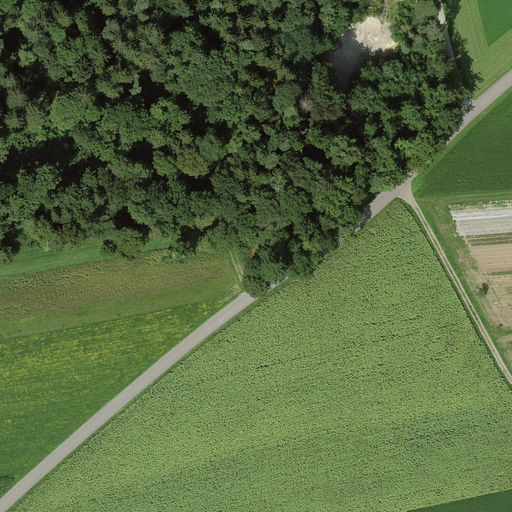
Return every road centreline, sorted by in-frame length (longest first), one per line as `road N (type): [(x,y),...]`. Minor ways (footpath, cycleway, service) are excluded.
road 1 (unclassified): [(0,508),(183,348),(346,233),(511,78)]
road 2 (track): [(0,260),(211,225),(221,229),(253,294)]
road 3 (track): [(399,184),(511,379)]
road 4 (track): [(0,93),(163,0)]
road 5 (track): [(399,184),(358,122),(344,69)]
